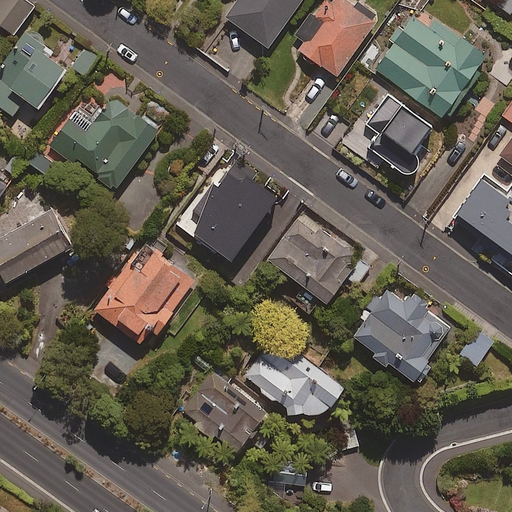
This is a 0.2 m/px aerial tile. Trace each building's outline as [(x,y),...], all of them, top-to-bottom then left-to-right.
[(36,9),(24,0),(0,0),(0,24),(15,36),(36,9)] [(243,0),(229,21),(273,51),(308,0),(243,0)] [(379,25),(343,0),(331,0),(318,20),(314,16),(299,37),(308,43),(302,52),(341,79),(379,25)] [(445,41),(415,20),(378,72),(453,124),(496,62),(452,31),(445,41)] [(50,51),(29,35),(0,75),(0,106),(16,117),(27,101),(45,113),(72,75),(46,56),(50,51)] [(103,60),(87,48),(71,69),(87,81),(103,60)] [(117,196),(163,135),(111,96),(93,120),(80,111),(53,148),(75,164),(79,159),(104,177),(100,183),(117,196)] [(424,166),(422,160),(440,135),(389,97),(368,126),(377,133),(367,146),(412,178),(419,177),(423,173),(424,166)] [(343,116),(329,106),(312,127),(326,138),(343,116)] [(511,167),(511,108),(504,119),(511,125),(511,138),(498,157),(511,167)] [(9,151),(0,164),(0,166),(18,179),(28,163),(9,151)] [(41,153),(32,166),(53,180),(62,167),(41,153)] [(511,198),(485,178),(451,223),(511,268),(511,198)] [(0,204),(10,190),(0,183),(0,204)] [(76,251),(54,212),(0,242),(0,276),(7,290),(76,251)] [(347,288),(365,263),(322,231),(319,236),(299,221),(269,262),(336,310),(350,290),(347,288)] [(97,311),(147,348),(157,334),(164,339),(180,316),(176,313),(199,282),(146,244),(97,311)] [(429,303),(413,291),(404,303),(391,294),(357,340),(379,356),(376,360),(394,374),(397,369),(426,391),(440,373),(431,366),(452,337),(421,314),(429,303)] [(494,344),(477,334),(463,357),(480,368),(494,344)] [(336,418),(353,396),(296,355),(292,361),(270,344),(245,378),(291,411),(291,420),(336,418)] [(272,417),(213,372),(183,411),(242,456),(272,417)] [(359,446),(353,425),(338,429),(345,450),(359,446)] [(277,473),(276,487),(311,488),(312,475),(277,473)]
